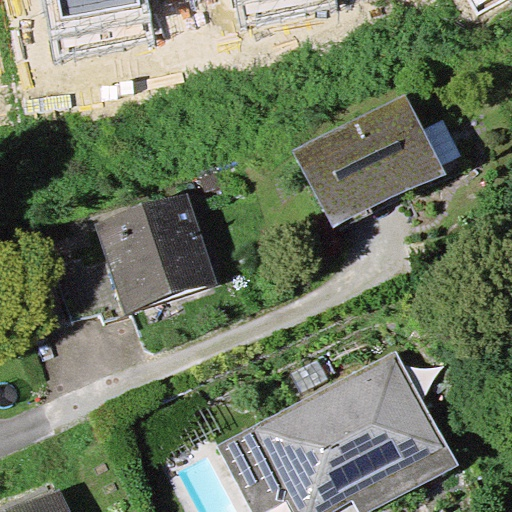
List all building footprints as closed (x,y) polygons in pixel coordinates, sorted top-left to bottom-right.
[(138,5),(137,0),(58,0),(61,18),(138,5)] [(423,97),(312,155),(351,231),(463,174),(423,97)] [(200,207),(109,231),(130,312),(221,288),(200,207)] [(404,356),(232,448),(266,511),(278,511),(299,501),(304,511),(362,511),(460,460),(404,356)] [(62,511),(57,498),(20,511),(62,511)]
